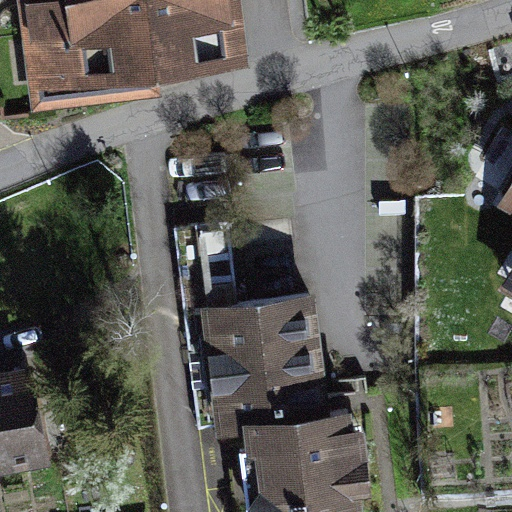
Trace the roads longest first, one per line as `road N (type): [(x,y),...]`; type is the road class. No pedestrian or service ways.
road 1 (residential): [(141,118),(195,511)]
road 2 (residential): [(316,64),(330,305)]
road 3 (residential): [(511,7),(316,64)]
road 4 (residential): [(141,118),(0,176)]
road 5 (residential): [(264,80),(141,118)]
